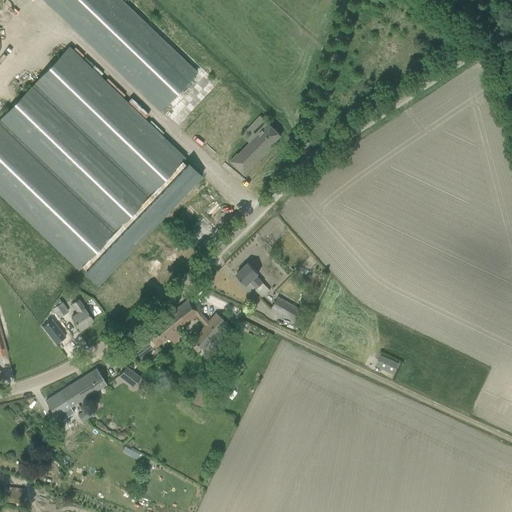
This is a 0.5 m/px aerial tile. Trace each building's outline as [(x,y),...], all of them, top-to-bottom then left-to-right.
[(42,0),(159,112),(197,73),(120,0),(42,0)] [(150,199),(165,214),(201,176),(188,163),(186,165),(182,161),(185,158),(68,47),(0,119),(0,194),(78,269),(82,266),(86,270),(83,273),(92,281),(103,269),(108,274),(131,250),(116,235),(150,199)] [(270,129),(269,128),(280,115),(266,103),(254,117),(256,118),(251,124),(250,124),(239,136),(238,136),(231,144),(246,157),(270,129)] [(153,240),(133,261),(156,282),(167,269),(160,263),(173,248),(165,240),(159,246),(153,240)] [(255,276),(258,273),(248,263),(236,275),(246,285),(250,281),(257,289),(262,283),(255,276)] [(186,324),(201,311),(189,298),(145,333),(156,346),(168,337),(172,342),(181,335),(177,329),(185,323),(186,324)] [(300,310),(295,308),(278,298),(272,308),(294,321),(300,310)] [(52,309),(58,318),(68,312),(62,303),(52,309)] [(87,304),(63,321),(73,335),(81,329),(81,330),(86,327),(86,326),(93,320),(89,315),(92,312),(87,304)] [(201,350),(225,322),(215,313),(208,322),(191,341),(196,345),(192,348),(197,352),(200,349),(201,350)] [(392,374),(398,362),(379,353),(373,365),(392,374)] [(119,376),(133,387),(140,378),(125,367),(119,376)] [(97,368),(68,387),(78,402),(107,384),(102,377),(97,368)] [(68,387),(45,401),(51,409),(55,416),(78,402),(68,387)] [(93,414),(89,408),(83,411),(87,418),(93,414)] [(87,418),(83,411),(78,414),(82,421),(87,418)] [(125,447),(122,452),(136,459),(139,454),(125,447)] [(146,462),(142,465),(146,472),(151,468),(146,462)] [(2,495),(23,498),(24,488),(3,486),(2,495)]
